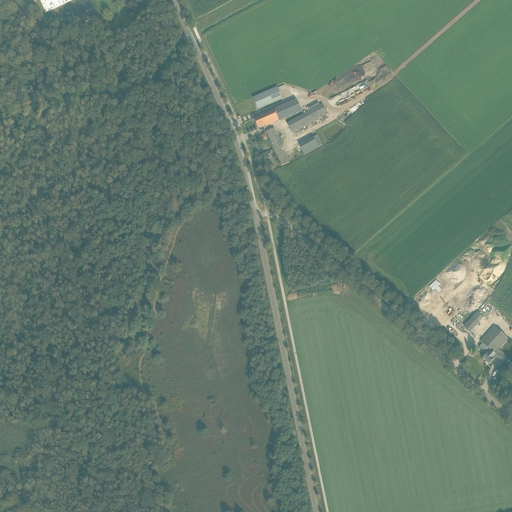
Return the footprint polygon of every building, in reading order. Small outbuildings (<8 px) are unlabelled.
[(39,0),(46,13),(73,0),(39,0)] [(91,10),(86,0),(82,0),(78,2),(84,13),(91,10)] [(253,98),(258,109),(282,99),(277,88),(253,98)] [(253,119),(257,128),(265,125),(265,127),(270,125),(301,111),(296,100),(265,113),(260,115),(261,116),(253,119)] [(287,123),(292,133),(328,114),(322,104),(287,123)] [(268,131),(266,132),(268,137),(274,149),(274,150),(281,166),(289,162),(282,146),(281,145),(279,140),(276,132),(274,128),(268,131)] [(299,145),(304,155),(318,147),(322,145),(317,135),(313,137),(299,145)] [(463,325),(469,331),(482,317),(476,311),(463,325)] [(482,344),(479,347),(487,354),(482,359),(489,364),(493,359),(494,359),(496,357),(494,354),(499,349),(508,339),(503,335),(494,327),(480,342),(482,344)]
